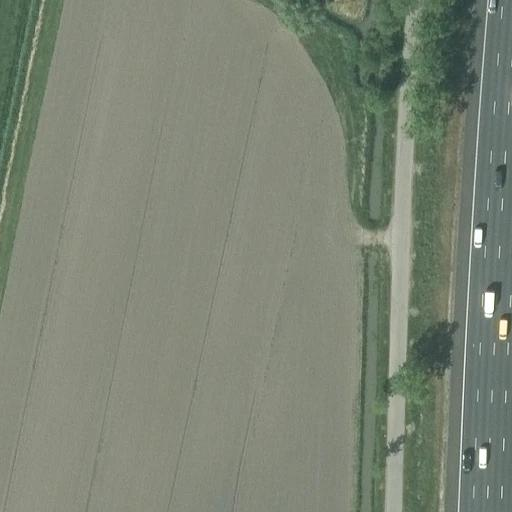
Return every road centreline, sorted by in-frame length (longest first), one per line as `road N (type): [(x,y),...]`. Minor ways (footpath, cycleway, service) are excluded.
road 1 (unclassified): [(390,511),(393,250),(415,0)]
road 2 (motorway): [(511,199),(494,511)]
